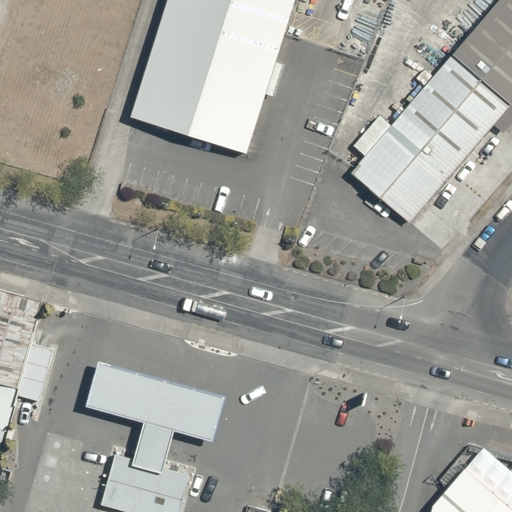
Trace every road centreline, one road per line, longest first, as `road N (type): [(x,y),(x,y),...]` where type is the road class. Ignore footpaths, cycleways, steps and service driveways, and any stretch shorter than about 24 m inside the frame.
road 1 (trunk): [(0,235),(442,360)]
road 2 (unclassified): [(442,360),(455,316),(511,242)]
